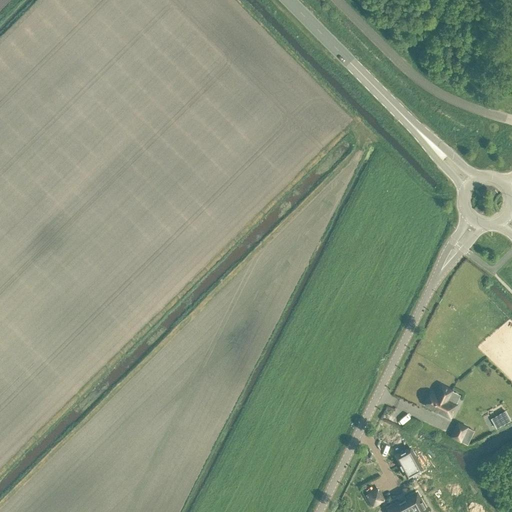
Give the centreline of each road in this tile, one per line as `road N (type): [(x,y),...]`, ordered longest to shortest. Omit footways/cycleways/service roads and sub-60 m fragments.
road 1 (unclassified): [(318,511),(440,269),(475,224)]
road 2 (secondary): [(469,181),(289,0)]
road 3 (unclassified): [(511,120),(427,88),(334,0)]
